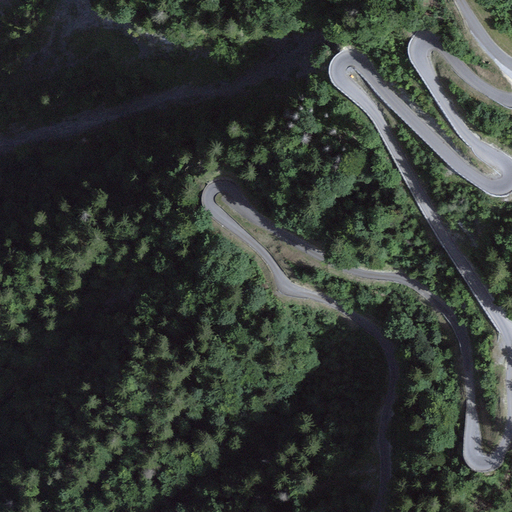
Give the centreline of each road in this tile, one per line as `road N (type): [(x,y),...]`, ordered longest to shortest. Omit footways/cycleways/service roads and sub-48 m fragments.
road 1 (tertiary): [(380,511),(394,367),(389,348),(328,299),(287,282),(210,207),(217,186),(227,185),(267,225),(322,257),(396,276),(443,307),(463,340),(472,457),(494,460),(511,419)]
road 2 (tertiary): [(511,341),(368,104),(337,72),(346,58),(357,59),(458,163),(494,187),(511,179)]
road 3 (tertiary): [(511,170),(467,136),(417,51),(425,37),(435,38),(467,75),(511,100)]
